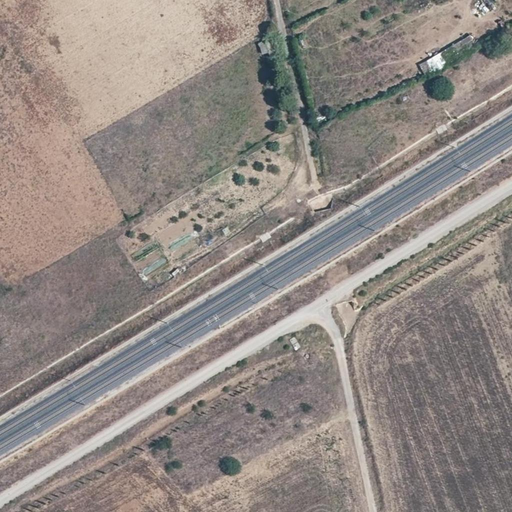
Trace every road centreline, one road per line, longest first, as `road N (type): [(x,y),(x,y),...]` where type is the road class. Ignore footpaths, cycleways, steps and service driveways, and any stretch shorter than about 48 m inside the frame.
road 1 (track): [(511,185),(0,504)]
road 2 (track): [(331,298),(374,511)]
road 3 (track): [(276,0),(312,179)]
